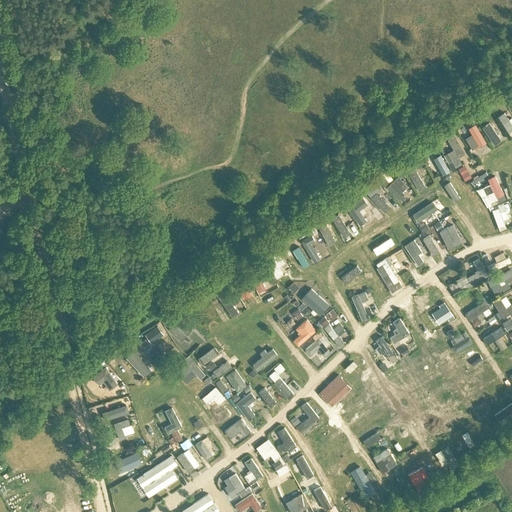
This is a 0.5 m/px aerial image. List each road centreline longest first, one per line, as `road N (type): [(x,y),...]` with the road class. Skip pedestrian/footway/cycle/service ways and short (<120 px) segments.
road 1 (track): [(103,511),(32,223)]
road 2 (unknown): [(390,492),(308,386)]
road 3 (track): [(34,198),(27,200),(0,80)]
